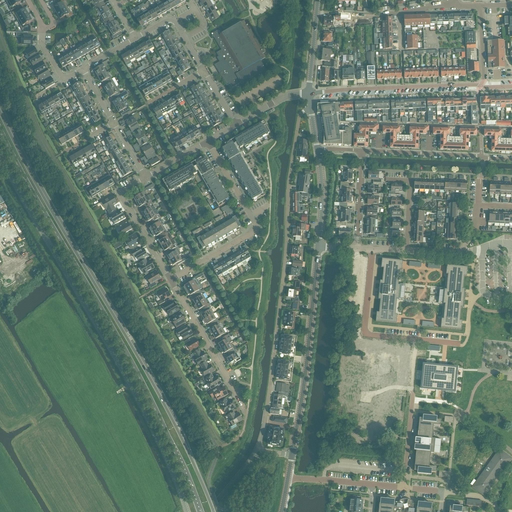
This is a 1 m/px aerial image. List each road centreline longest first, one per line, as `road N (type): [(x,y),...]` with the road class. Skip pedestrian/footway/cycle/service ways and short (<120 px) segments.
road 1 (primary): [(213,511),(157,391),(0,112)]
road 2 (primary): [(0,129),(148,394),(200,511)]
road 3 (unclassified): [(186,511),(116,359),(0,155)]
road 4 (residential): [(310,105),(299,115),(288,178),(257,448),(291,455)]
road 5 (residential): [(291,455),(318,246)]
road 6 (residential): [(170,280),(254,229),(207,142)]
road 7 (residential): [(372,249),(366,333),(459,344)]
road 8 (residential): [(480,86),(308,93)]
road 9 (residential): [(361,150),(511,160)]
road 10 (residential): [(244,407),(170,280)]
road 11 (residential): [(170,280),(121,197),(144,178)]
road 12 (residential): [(144,178),(82,69)]
